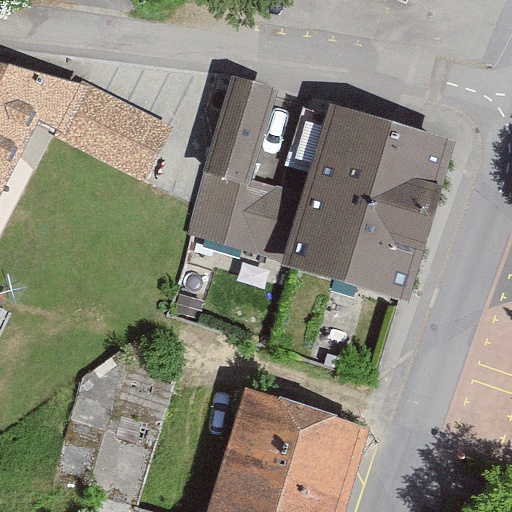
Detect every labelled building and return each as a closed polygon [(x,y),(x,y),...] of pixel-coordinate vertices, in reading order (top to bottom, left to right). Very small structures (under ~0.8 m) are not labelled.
[(0,174),(26,120),(63,132),(81,96),(0,79),(0,174)] [(267,99),(231,91),(211,178),(247,187),(267,99)] [(81,96),(63,132),(59,140),(152,186),(174,142),(81,96)] [(436,156),(335,127),(312,204),(297,263),(397,293),(436,156)] [(312,204),(247,187),(211,178),(196,237),(297,263),(312,204)] [(338,511),(359,442),(251,411),(220,511),(338,511)]
